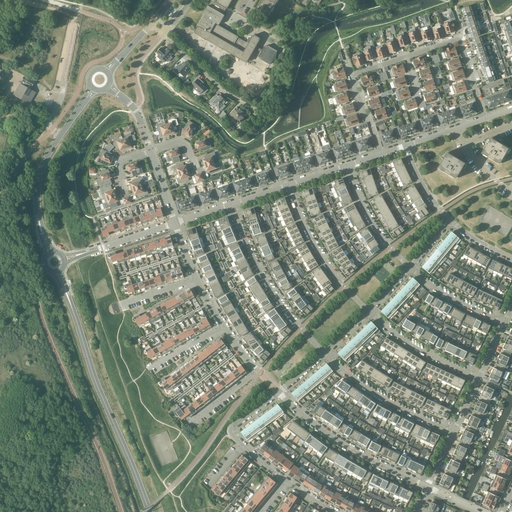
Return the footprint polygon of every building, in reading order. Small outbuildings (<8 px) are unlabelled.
[(203,13),(202,15),(203,15),(203,16),(204,17),(198,27),(197,27),(194,32),(195,33),(202,37),(201,38),(205,40),(204,40),(205,39),(219,47),(218,48),(222,50),(222,49),(236,57),(236,58),(235,57),(235,58),(239,60),(239,59),(239,58),(246,62),(254,49),(255,50),(255,49),(261,52),(259,54),(259,55),(259,56),(259,57),(260,58),(260,59),(269,65),(275,59),(277,51),(268,45),(267,46),(266,46),(265,46),(264,46),(264,47),(263,47),(262,50),(257,47),(257,46),(257,47),(256,46),(260,39),(259,38),(255,35),(253,35),(253,36),(251,39),(250,39),(248,39),(248,42),(247,43),(238,38),(238,37),(217,25),(226,9),(227,9),(232,0),(211,0),(204,13),(203,13)] [(263,0),(258,10),(269,16),(277,0),(263,0)] [(463,14),(475,10),(473,5),(462,9),(464,14),(463,14)] [(465,19),(476,15),(475,10),(463,14),(464,14),(465,19)] [(451,21),(455,20),(452,12),(449,13),(451,20),(444,22),(444,24),(443,25),(446,34),(452,32),(452,33),(454,33),(454,32),(455,31),(454,28),(452,22),(451,21)] [(467,23),(478,20),(476,15),(465,19),(467,23)] [(509,22),(502,24),(504,30),(511,27),(511,19),(509,21),(509,22)] [(432,28),(435,38),(436,40),(444,37),(443,34),(444,34),(442,28),(441,29),(440,25),(432,28)] [(420,32),(423,40),(423,42),(429,40),(429,41),(431,40),(431,39),(432,39),(429,29),(428,30),(427,28),(421,30),(422,32),(420,32)] [(408,34),(411,41),(411,43),(420,40),(417,31),(415,31),(415,29),(409,31),(409,33),(408,34)] [(471,38),(472,38),(483,34),(481,29),(479,30),(470,33),(472,38),(471,38)] [(397,38),(399,45),(400,47),(405,45),(406,46),(408,45),(408,44),(407,41),(408,41),(406,35),(405,35),(404,35),(403,33),(397,35),(398,37),(397,38)] [(483,36),(472,40),(474,44),(473,45),(474,45),(485,41),(483,36)] [(386,44),(389,51),(389,53),(398,50),(395,41),(393,41),(393,39),(387,41),(387,43),(386,44)] [(485,41),(474,45),(476,49),(487,46),(485,41)] [(379,59),(382,58),(384,58),(384,59),(387,58),(386,57),(387,57),(384,47),(383,48),(382,45),(376,47),(377,50),(376,50),(379,59)] [(487,46),(476,49),(477,54),(488,51),(487,46)] [(367,61),(370,60),(375,58),(372,49),(371,49),(370,47),(364,49),(365,51),(363,51),(367,61)] [(447,57),(448,59),(457,55),(456,50),(457,50),(456,47),(455,48),(454,47),(451,48),(451,47),(445,49),(446,50),(445,50),(445,51),(443,52),(445,58),(447,57)] [(157,53),(162,58),(161,58),(163,60),(164,60),(165,61),(169,57),(170,57),(170,56),(172,54),(167,49),(165,51),(161,48),(157,53)] [(488,51),(477,54),(479,59),(490,55),(488,51)] [(365,64),(364,62),(361,55),(360,55),(359,53),(353,55),(354,57),(353,58),(352,58),(354,64),(355,64),(356,67),(357,67),(357,68),(360,67),(359,66),(365,64)] [(490,55),(479,59),(481,64),(492,60),(490,55)] [(416,69),(425,66),(425,65),(427,64),(425,58),(423,59),(423,58),(422,58),(422,57),(416,59),(416,60),(413,61),(413,62),(413,64),(414,64),(416,69)] [(452,70),(459,67),(461,67),(458,58),(449,61),(449,63),(447,63),(449,69),(451,69),(452,70)] [(492,60),(481,64),(482,69),(493,65),(492,60)] [(184,63),(180,67),(178,65),(174,70),(178,74),(180,72),(184,76),(191,69),(184,63)] [(395,75),(396,76),(405,73),(403,68),(404,67),(404,65),(403,65),(402,64),(399,65),(393,67),(393,68),(393,69),(391,70),(393,76),(395,75)] [(493,65),(482,69),(484,74),(495,70),(493,65)] [(346,77),(345,74),(344,72),(345,71),(344,69),(343,69),(343,68),(340,70),(340,69),(334,71),(334,72),(334,73),(332,74),(334,80),(336,79),(336,80),(346,77)] [(419,71),(421,77),(422,80),(432,77),(431,75),(433,75),(431,69),(429,69),(429,68),(419,71)] [(456,81),(463,79),(465,78),(463,73),(464,73),(463,70),(462,71),(462,70),(453,73),(453,74),(451,75),(453,81),(455,80),(456,81)] [(495,70),(484,74),(485,78),(494,76),(497,75),(495,70)] [(364,87),(373,84),(373,82),(375,82),(373,76),(371,76),(370,75),(364,77),(361,78),(361,79),(360,79),(361,82),(362,81),(364,87)] [(494,76),(485,78),(487,83),(486,83),(486,84),(487,83),(496,81),(498,80),(497,75),(494,76)] [(29,88),(31,86),(32,87),(35,83),(24,77),(21,81),(23,82),(21,84),(20,83),(13,95),(29,104),(36,92),(29,88)] [(397,88),(405,86),(407,85),(404,77),(394,80),(395,81),(393,82),(395,88),(397,87),(397,88)] [(193,84),(191,86),(197,91),(197,92),(198,94),(199,94),(199,93),(200,94),(201,93),(203,94),(208,89),(206,88),(206,87),(201,82),(201,81),(198,78),(196,80),(195,79),(192,82),(193,84)] [(423,83),(425,88),(426,91),(435,88),(435,87),(437,86),(435,80),(433,81),(433,80),(423,83)] [(347,89),(346,86),(344,81),(341,82),(341,81),(335,83),(336,84),(335,84),(336,85),(333,86),(335,92),(338,91),(338,92),(347,89)] [(451,86),(454,94),(466,90),(464,82),(451,86)] [(370,97),(381,94),(382,93),(379,85),(367,89),(370,97)] [(410,96),(409,94),(408,88),(395,92),(398,101),(410,96)] [(511,95),(511,91),(511,89),(497,93),(501,105),(504,104),(504,103),(508,101),(509,102),(511,101),(511,100),(510,96),(511,95)] [(427,94),(424,95),(427,104),(439,99),(436,91),(433,92),(433,91),(427,93),(427,94)] [(349,101),(348,98),(347,96),(348,96),(347,93),(346,94),(346,93),(343,94),(343,93),(337,95),(337,96),(337,97),(335,98),(337,104),(339,103),(339,104),(349,101)] [(497,93),(482,98),(485,105),(487,104),(489,109),(492,108),(492,107),(497,105),(497,106),(501,105),(497,93)] [(215,95),(210,102),(212,104),(213,104),(216,106),(216,107),(218,109),(219,109),(221,111),(225,106),(223,104),(226,101),(220,96),(218,98),(215,95)] [(369,102),(368,102),(369,106),(370,106),(372,109),(381,106),(381,105),(383,104),(381,98),(379,99),(378,98),(369,101),(369,102)] [(405,103),(403,103),(405,109),(407,109),(408,110),(417,107),(414,98),(405,101),(405,103)] [(474,98),(466,101),(466,102),(467,105),(470,114),(472,113),(473,114),(476,113),(475,108),(477,107),(475,101),(474,98)] [(466,102),(457,105),(458,106),(460,113),(463,112),(464,117),(468,116),(468,115),(470,114),(467,105),(466,102)] [(346,115),(353,113),(355,112),(352,103),(343,107),(343,108),(341,109),(343,115),(345,114),(346,115)] [(455,109),(450,111),(453,120),(455,119),(456,120),(459,119),(457,114),(460,113),(458,106),(455,107),(455,109)] [(246,115),(237,107),(229,116),(234,120),(234,121),(236,123),(237,122),(238,124),(240,122),(241,121),(240,121),(246,115)] [(375,112),(377,117),(378,120),(380,119),(387,117),(387,116),(389,115),(387,109),(385,110),(384,108),(375,112)] [(450,111),(444,113),(447,122),(449,121),(450,122),(453,121),(453,120),(450,111)] [(438,113),(435,114),(437,121),(440,120),(442,125),(445,124),(445,123),(447,122),(444,113),(439,115),(438,113)] [(432,114),(426,116),(430,127),(432,127),(433,128),(436,127),(435,122),(437,121),(435,114),(432,115),(432,114)] [(356,115),(347,118),(347,119),(345,120),(347,126),(349,125),(349,126),(359,123),(357,118),(358,118),(357,115),(356,116),(356,115)] [(421,119),(418,120),(420,127),(423,126),(425,130),(428,129),(428,128),(430,127),(426,116),(424,117),(423,118),(424,120),(422,120),(421,119)] [(169,124),(166,125),(169,135),(172,134),(172,133),(175,132),(174,130),(177,129),(175,125),(178,125),(176,119),(173,119),(168,121),(169,124)] [(416,122),(410,124),(413,133),(415,132),(416,133),(419,132),(418,127),(420,127),(418,120),(415,121),(416,122)] [(186,132),(184,134),(190,137),(190,136),(191,136),(192,134),(192,133),(195,128),(191,126),(193,124),(189,121),(183,130),(186,132)] [(161,123),(156,125),(160,135),(162,134),(163,136),(166,135),(166,136),(169,135),(166,125),(162,126),(161,123)] [(410,124),(404,126),(408,136),(411,135),(411,134),(413,133),(410,124)] [(398,126),(395,127),(398,134),(400,133),(402,138),(405,137),(405,136),(407,135),(407,136),(408,136),(404,126),(399,128),(398,126)] [(393,130),(387,132),(390,141),(393,140),(393,141),(396,140),(395,135),(398,134),(395,127),(392,128),(393,130)] [(381,131),(378,132),(380,140),(383,139),(385,144),(388,143),(388,142),(390,141),(387,132),(382,134),(381,131)] [(126,138),(123,139),(126,150),(129,149),(129,148),(131,147),(131,145),(134,144),(133,141),(135,140),(134,135),(131,136),(130,134),(125,135),(126,138)] [(368,138),(363,140),(366,149),(368,148),(368,149),(372,148),(370,143),(373,142),(371,136),(368,137),(368,138)] [(123,151),(126,150),(123,139),(122,139),(121,137),(113,139),(114,143),(113,144),(114,145),(115,146),(116,149),(119,148),(120,151),(123,150),(123,151)] [(481,153),(482,154),(499,164),(508,149),(509,149),(497,142),(491,138),(490,138),(481,153)] [(201,151),(211,148),(209,143),(206,144),(205,140),(200,142),(198,141),(197,142),(196,143),(198,149),(200,148),(201,151)] [(357,140),(354,141),(356,148),(359,147),(360,152),(364,151),(363,150),(366,149),(363,140),(357,142),(357,140)] [(351,144),(346,146),(349,155),(351,154),(351,155),(355,154),(353,149),(356,148),(354,141),(351,142),(351,144)] [(345,143),(339,145),(340,148),(343,157),(345,156),(345,157),(349,156),(349,155),(346,146),(345,143)] [(334,148),(331,149),(333,156),(336,155),(337,160),(341,159),(341,158),(343,157),(340,148),(339,145),(333,147),(334,148)] [(330,148),(322,151),(323,154),(326,162),(328,162),(328,163),(332,161),(330,157),(333,156),(331,149),(330,148)] [(167,157),(169,162),(172,161),(173,163),(180,161),(178,156),(180,155),(178,149),(177,149),(176,149),(175,149),(174,150),(169,152),(170,156),(167,157)] [(111,157),(112,154),(102,150),(99,158),(107,162),(107,163),(109,163),(110,163),(111,163),(113,158),(111,157)] [(316,154),(314,155),(316,162),(319,161),(320,165),(324,164),(324,163),(326,162),(323,154),(322,151),(316,153),(316,154)] [(438,168),(437,168),(455,179),(456,179),(465,164),(455,157),(447,153),(447,152),(438,168)] [(203,163),(204,166),(214,162),(213,159),(216,158),(214,153),(204,156),(205,159),(203,160),(204,162),(203,163)] [(313,154),(305,156),(306,159),(309,168),(311,167),(311,168),(315,167),(313,162),(316,162),(314,155),(313,154)] [(299,158),(291,161),(291,162),(293,169),(296,168),(298,173),(301,172),(301,171),(303,170),(303,171),(304,171),(300,161),(299,158)] [(392,162),(394,167),(405,163),(403,158),(392,162)] [(306,159),(300,161),(304,171),(307,170),(307,169),(309,168),(306,159)] [(215,166),(214,162),(204,166),(205,169),(206,169),(207,171),(209,170),(210,173),(220,170),(218,165),(215,166)] [(288,162),(282,164),(286,176),(288,175),(289,176),(292,175),(291,170),(293,169),(291,162),(288,163),(288,162)] [(127,166),(129,172),(131,171),(132,174),(133,177),(144,173),(141,166),(138,167),(137,163),(131,165),(130,164),(129,165),(128,166),(127,166)] [(183,163),(173,167),(174,172),(177,171),(178,174),(189,171),(188,168),(187,168),(186,165),(184,166),(183,163)] [(394,167),(397,172),(405,168),(403,164),(405,164),(405,163),(394,167)] [(277,167),(274,168),(276,175),(279,174),(281,179),(284,178),(284,177),(286,176),(282,164),(276,166),(277,167)] [(407,172),(405,168),(397,172),(399,177),(407,172)] [(262,171),(263,174),(266,183),(268,182),(268,183),(272,182),(270,177),(273,176),(271,169),(268,170),(262,171)] [(360,173),(361,178),(372,174),(370,169),(360,173)] [(109,172),(108,170),(100,173),(101,175),(100,175),(102,179),(96,180),(98,185),(100,185),(101,187),(100,188),(111,184),(110,178),(112,178),(110,172),(109,172)] [(177,179),(178,184),(189,180),(188,178),(190,177),(189,174),(190,174),(189,171),(178,174),(180,178),(177,179)] [(257,174),(254,175),(256,182),(259,181),(260,186),(264,184),(263,183),(266,183),(263,174),(262,171),(256,173),(257,174)] [(399,177),(401,181),(410,177),(407,172),(399,177)] [(253,183),(256,182),(254,175),(251,176),(251,178),(246,179),(249,189),(249,188),(251,188),(251,189),(255,187),(253,183)] [(132,190),(142,186),(141,183),(144,182),(142,177),(132,180),(133,183),(131,184),(132,187),(131,187),(132,190)] [(412,182),(410,177),(401,181),(403,186),(412,182)] [(334,181),(336,186),(346,183),(345,178),(334,181)] [(246,179),(240,181),(243,190),(245,190),(245,191),(249,189),(246,179)] [(234,181),(231,182),(233,189),(236,188),(237,193),(241,192),(241,191),(243,190),(240,181),(234,183),(234,181)] [(228,185),(223,187),(226,196),(228,195),(229,196),(232,195),(231,190),(233,189),(231,182),(228,183),(228,185)] [(336,192),(338,191),(346,188),(345,184),(346,183),(336,186),(334,187),(336,192)] [(114,190),(112,190),(110,185),(111,184),(100,188),(103,196),(105,195),(107,198),(104,199),(117,195),(116,192),(115,192),(114,190)] [(408,194),(416,189),(414,185),(405,190),(408,194)] [(138,197),(148,194),(146,189),(144,190),(142,186),(132,190),(133,193),(134,193),(135,195),(137,195),(138,197)] [(217,187),(214,188),(216,195),(219,194),(220,199),(224,198),(224,197),(226,196),(223,187),(217,189),(217,187)] [(211,191),(206,193),(209,202),(211,201),(212,202),(215,201),(213,196),(216,195),(214,188),(211,189),(211,191)] [(348,192),(346,188),(338,191),(336,192),(338,197),(340,196),(348,192)] [(301,192),(303,197),(314,194),(312,189),(301,192)] [(378,194),(377,189),(367,192),(369,197),(378,194)] [(411,199),(419,194),(416,189),(408,194),(411,199)] [(340,196),(342,201),(350,197),(348,192),(340,196)] [(200,193),(197,194),(199,201),(202,200),(203,205),(207,203),(209,202),(206,193),(200,195),(200,193)] [(196,202),(199,201),(197,194),(194,195),(194,197),(189,199),(192,207),(194,207),(195,208),(198,206),(196,202)] [(411,199),(413,203),(422,198),(419,194),(411,199)] [(118,198),(117,195),(104,199),(104,200),(107,199),(108,202),(105,203),(103,204),(104,209),(110,207),(111,209),(117,206),(116,202),(118,201),(117,198),(118,198)] [(372,199),(375,204),(383,199),(381,195),(372,199)] [(287,197),(276,201),(277,206),(288,202),(287,197)] [(353,202),(350,197),(342,201),(340,202),(342,207),(353,202)] [(422,198),(413,203),(416,207),(424,202),(422,198)] [(189,199),(183,200),(186,210),(190,209),(190,208),(192,207),(189,199)] [(375,204),(377,208),(386,204),(383,199),(375,204)] [(186,210),(183,200),(178,202),(177,201),(174,202),(176,209),(179,208),(181,212),(184,211),(184,210),(186,209),(186,210)] [(277,206),(279,211),(288,207),(286,203),(288,202),(277,206)] [(417,213),(427,207),(424,202),(416,207),(418,212),(417,213)] [(353,203),(345,208),(348,212),(356,208),(353,203)] [(388,208),(386,204),(377,208),(380,213),(388,208)] [(279,211),(281,216),(290,212),(288,207),(279,211)] [(417,213),(421,219),(429,213),(425,208),(427,207),(417,213)] [(164,217),(161,208),(155,210),(158,219),(164,217)] [(254,208),(243,212),(245,217),(255,213),(254,208)] [(321,213),(319,208),(310,211),(312,216),(321,213)] [(348,212),(346,214),(348,218),(350,217),(358,213),(356,208),(348,212)] [(380,213),(383,217),(391,212),(388,208),(380,213)] [(153,221),(158,219),(155,210),(150,212),(153,221)] [(144,214),(147,222),(153,221),(150,212),(144,214)] [(281,216),(283,220),(292,217),(290,212),(281,216)] [(393,217),(391,212),(383,217),(385,222),(393,217)] [(255,213),(245,217),(247,216),(248,219),(249,221),(257,218),(259,217),(258,213),(255,213)] [(350,217),(348,218),(351,223),(361,217),(358,213),(350,217)] [(139,215),(142,224),(147,222),(144,214),(139,215)] [(314,218),(316,223),(325,219),(323,214),(314,218)] [(133,217),(136,226),(142,224),(139,215),(133,217)] [(131,228),(128,219),(127,217),(122,219),(123,221),(126,230),(131,228)] [(128,219),(131,228),(136,226),(133,217),(128,219)] [(218,220),(220,225),(231,222),(229,217),(218,220)] [(257,218),(249,221),(250,226),(259,223),(261,222),(259,217),(257,218)] [(294,222),(292,217),(283,220),(285,225),(294,222)] [(361,217),(351,223),(353,227),(355,226),(363,222),(361,217)] [(385,222),(388,226),(396,221),(393,217),(385,222)] [(316,223),(319,228),(327,223),(325,219),(316,223)] [(120,232),(117,223),(116,220),(111,222),(115,233),(120,232)] [(117,223),(120,232),(126,230),(123,221),(117,223)] [(390,230),(400,225),(398,225),(396,221),(388,226),(390,230)] [(109,235),(115,233),(111,222),(106,224),(106,226),(109,235)] [(231,222),(220,225),(222,230),(232,226),(231,226),(231,227),(229,222),(231,222)] [(363,222),(355,226),(358,230),(366,226),(363,222)] [(286,227),(289,232),(297,228),(295,223),(286,227)] [(319,228),(321,232),(329,228),(327,223),(319,228)] [(392,230),(397,236),(404,231),(400,225),(390,230),(390,231),(392,230)] [(101,228),(102,233),(101,234),(101,235),(101,236),(102,237),(103,237),(104,237),(109,235),(106,226),(101,228)] [(222,230),(224,235),(233,231),(231,227),(232,226),(222,230)] [(260,228),(252,231),(253,236),(262,233),(262,234),(265,233),(263,227),(260,228)] [(186,237),(197,233),(196,228),(185,231),(186,237)] [(289,232),(291,237),(300,232),(297,228),(289,232)] [(321,232),(323,237),(332,232),(329,228),(321,232)] [(367,228),(359,233),(362,237),(370,232),(367,228)] [(224,235),(226,240),(235,236),(233,231),(234,231),(233,231),(224,235)] [(291,237),(293,241),(302,237),(300,232),(291,237)] [(334,237),(332,232),(323,237),(325,241),(334,237)] [(362,237),(360,238),(362,241),(360,243),(361,244),(363,243),(365,241),(372,236),(370,232),(362,237)] [(451,232),(447,236),(455,243),(459,238),(451,232)] [(199,238),(197,233),(186,237),(188,236),(190,241),(189,241),(199,238)] [(256,238),(258,243),(266,239),(264,234),(256,238)] [(164,238),(167,247),(173,245),(170,236),(164,238)] [(235,236),(226,240),(228,245),(237,241),(237,240),(237,241),(235,236)] [(365,241),(363,243),(366,247),(368,245),(375,240),(372,236),(365,241)] [(457,244),(455,243),(447,236),(444,241),(451,247),(453,249),(457,244)] [(304,242),(302,237),(293,241),(296,246),(304,242)] [(325,241),(328,246),(336,242),(334,237),(325,241)] [(162,249),(167,247),(164,238),(159,240),(162,249)] [(191,246),(201,243),(199,238),(189,241),(190,241),(192,246),(191,246)] [(258,243),(260,248),(268,244),(266,239),(258,243)] [(157,251),(162,249),(159,240),(154,242),(157,251)] [(375,240),(368,245),(371,249),(369,251),(378,244),(375,240)] [(448,252),(451,247),(444,241),(440,245),(448,252)] [(157,251),(154,242),(148,244),(151,253),(157,251)] [(339,246),(336,242),(328,246),(330,251),(339,246)] [(203,248),(201,243),(191,246),(192,246),(193,251),(203,248)] [(238,243),(229,247),(231,251),(240,247),(238,243)] [(262,252),(270,249),(273,248),(271,243),(268,244),(260,248),(262,252)] [(297,248),(300,253),(308,248),(305,243),(297,248)] [(146,254),(151,253),(148,244),(143,245),(146,254)] [(369,251),(367,252),(370,257),(380,249),(377,246),(378,245),(378,244),(369,251)] [(137,247),(140,256),(146,254),(143,245),(137,247)] [(444,256),(448,252),(440,245),(436,249),(444,256)] [(468,257),(473,249),(472,248),(472,249),(471,248),(471,247),(468,246),(463,254),(468,257)] [(135,258),(140,256),(137,247),(132,249),(135,258)] [(240,247),(231,251),(233,256),(243,252),(243,251),(242,252),(240,247)] [(332,252),(335,257),(343,251),(340,247),(332,252)] [(204,253),(203,248),(193,251),(193,252),(193,251),(195,256),(195,257),(195,256),(195,257),(204,253)] [(300,253),(302,257),(310,252),(308,248),(300,253)] [(127,251),(130,260),(135,258),(132,249),(127,251)] [(262,252),(264,257),(272,253),(270,249),(262,252)] [(446,257),(444,256),(436,249),(433,254),(441,260),(442,262),(446,257)] [(472,259),(477,251),(475,250),(473,249),(468,257),(472,259)] [(124,262),(130,260),(127,251),(121,253),(124,262)] [(335,257),(338,261),(346,256),(343,251),(335,257)] [(477,262),(482,254),(481,253),(481,254),(479,253),(480,252),(477,251),(472,259),(477,262)] [(115,252),(109,254),(108,255),(108,256),(108,257),(109,257),(109,258),(110,258),(111,258),(112,263),(118,261),(119,263),(115,252)] [(124,262),(121,253),(116,254),(115,252),(119,263),(124,262)] [(243,252),(233,256),(236,261),(245,256),(244,256),(242,252),(243,252)] [(275,252),(272,253),(264,257),(266,262),(267,261),(268,263),(277,258),(275,252)] [(302,257),(305,261),(313,257),(310,252),(302,257)] [(199,264),(209,259),(206,254),(197,258),(200,263),(199,264)] [(429,258),(437,265),(441,260),(433,254),(429,258)] [(477,262),(481,264),(486,256),(484,255),(482,254),(477,262)] [(236,261),(233,262),(236,266),(238,265),(247,261),(244,257),(245,256),(236,261)] [(349,260),(346,256),(338,261),(341,265),(349,260)] [(481,264),(486,267),(491,259),(490,258),(490,259),(488,258),(489,257),(486,256),(481,264)] [(305,261),(307,266),(316,261),(313,257),(305,261)] [(433,269),(437,265),(429,258),(426,263),(433,269)] [(211,264),(209,259),(199,264),(200,263),(202,268),(201,268),(201,269),(211,264)] [(488,268),(493,270),(497,262),(495,261),(493,259),(488,268)] [(269,264),(271,269),(279,265),(277,260),(269,264)] [(341,265),(344,269),(353,263),(352,264),(349,260),(341,265)] [(238,265),(236,266),(238,271),(240,270),(249,265),(249,266),(247,261),(238,265)] [(318,265),(316,261),(307,266),(310,270),(318,265)] [(493,270),(498,273),(502,264),(501,264),(500,263),(497,262),(493,270)] [(350,274),(357,268),(353,263),(344,269),(344,270),(345,269),(350,274)] [(429,274),(433,269),(426,263),(422,267),(429,274)] [(211,264),(201,269),(202,268),(204,273),(213,269),(211,264)] [(498,273),(502,275),(507,266),(506,266),(504,266),(505,265),(502,264),(498,273)] [(240,270),(238,271),(240,275),(242,274),(252,270),(251,270),(249,266),(249,265),(240,270)] [(271,269),(274,273),(282,269),(279,265),(271,269)] [(502,275),(507,277),(511,266),(511,268),(511,269),(509,268),(509,267),(507,266),(502,275)] [(180,267),(175,269),(178,280),(184,278),(181,269),(180,267)] [(312,272),(315,277),(323,271),(319,267),(312,272)] [(175,269),(169,271),(173,281),(178,280),(175,269)] [(215,274),(213,269),(204,273),(204,274),(204,273),(206,278),(215,274)] [(274,273),(276,278),(284,273),(282,269),(274,273)] [(252,270),(242,274),(245,279),(253,275),(254,275),(254,274),(253,275),(251,270),(252,270)] [(169,271),(164,272),(168,283),(173,281),(169,271)] [(318,281),(326,275),(323,271),(315,277),(318,281)] [(164,272),(159,274),(159,276),(162,285),(168,283),(164,272)] [(287,278),(284,273),(276,278),(279,282),(287,278)] [(208,283),(217,279),(215,274),(206,278),(207,278),(209,283),(208,283)] [(450,284),(450,285),(454,276),(450,274),(445,282),(448,284),(448,283),(450,284)] [(318,281),(321,285),(329,279),(326,275),(318,281)] [(159,276),(154,278),(157,287),(162,285),(159,276)] [(249,286),(258,281),(258,280),(257,281),(254,277),(255,276),(254,276),(246,282),(249,286)] [(459,278),(454,276),(450,285),(452,286),(453,285),(454,286),(454,287),(459,278)] [(154,278),(148,280),(151,289),(157,287),(154,278)] [(279,282),(281,287),(289,282),(287,278),(279,282)] [(412,278),(408,282),(416,289),(420,285),(412,278)] [(463,281),(459,278),(454,287),(457,288),(459,289),(463,281)] [(220,284),(217,279),(208,283),(209,283),(211,288),(210,288),(220,284)] [(322,290),(332,283),(329,279),(321,285),(324,289),(322,290)] [(124,286),(124,287),(125,288),(126,288),(126,289),(127,289),(129,293),(134,292),(135,294),(131,283),(130,280),(128,280),(128,281),(128,284),(126,284),(125,285),(124,286)] [(148,280),(143,282),(146,290),(151,289),(148,280)] [(131,283),(135,294),(141,292),(138,283),(137,281),(131,283)] [(252,290),(260,285),(257,281),(258,281),(249,286),(252,290)] [(468,283),(463,281),(459,289),(461,291),(462,290),(463,291),(463,292),(468,283)] [(143,282),(138,283),(141,292),(146,290),(143,282)] [(292,287),(289,282),(281,287),(284,291),(292,287)] [(412,293),(416,289),(408,282),(404,286),(412,293)] [(332,284),(332,283),(322,290),(327,295),(334,289),(330,285),(332,284)] [(472,285),(468,283),(463,292),(466,293),(466,292),(468,293),(468,294),(472,285)] [(212,293),(213,293),(222,289),(220,284),(210,288),(211,288),(213,293),(212,293)] [(252,296),(263,289),(262,289),(260,285),(252,290),(249,292),(252,296)] [(477,288),(472,285),(468,294),(470,295),(471,295),(472,296),(473,296),(477,288)] [(408,297),(412,293),(404,286),(401,290),(408,297)] [(287,294),(290,298),(297,292),(294,288),(287,294)] [(195,297),(190,289),(185,292),(189,300),(195,297)] [(222,289),(213,293),(215,298),(224,294),(222,289)] [(255,300),(257,299),(266,293),(265,294),(263,290),(263,289),(252,296),(255,300)] [(475,298),(477,299),(478,299),(479,299),(479,300),(483,291),(479,289),(475,298)] [(401,290),(397,295),(404,301),(406,303),(410,299),(408,297),(401,290)] [(488,294),(483,291),(479,300),(482,301),(484,302),(488,294)] [(185,292),(180,295),(184,303),(189,300),(185,292)] [(297,292),(290,298),(293,302),(301,296),(297,292)] [(260,303),(268,298),(265,294),(266,294),(266,293),(257,299),(260,303)] [(425,302),(429,304),(434,296),(429,294),(425,302)] [(488,304),(489,304),(493,296),(488,294),(484,302),(487,304),(487,303),(489,304),(488,304)] [(180,295),(175,297),(179,306),(184,303),(180,295)] [(220,305),(229,299),(226,295),(218,300),(217,300),(218,300),(221,304),(220,305)] [(393,299),(400,306),(404,301),(397,295),(393,299)] [(293,302),(296,306),(304,300),(301,296),(293,302)] [(429,304),(434,307),(438,298),(438,299),(434,296),(429,304)] [(497,298),(493,296),(489,304),(491,306),(492,305),(493,306),(493,307),(492,308),(497,298)] [(175,297),(170,300),(174,308),(179,306),(175,297)] [(223,309),(234,303),(231,298),(229,299),(220,305),(221,304),(223,309)] [(260,303),(262,308),(271,302),(268,298),(269,298),(268,298),(260,303)] [(434,307),(438,309),(443,301),(442,301),(438,299),(439,298),(438,298),(434,307)] [(502,300),(497,298),(492,308),(493,309),(493,308),(495,309),(494,309),(497,311),(502,300)] [(400,306),(393,299),(389,303),(396,310),(400,306)] [(170,300),(165,303),(169,311),(174,308),(170,300)] [(300,310),(308,303),(307,304),(304,300),(296,306),(300,310)] [(438,309),(443,312),(447,303),(447,304),(443,301),(438,309)] [(271,302),(262,308),(265,312),(273,307),(271,303),(271,302)] [(165,303),(160,306),(165,314),(169,311),(165,303)] [(237,307),(234,303),(223,309),(224,309),(226,314),(235,309),(237,307)] [(313,308),(308,303),(300,310),(306,315),(313,308)] [(385,307),(392,314),(396,310),(389,303),(385,307)] [(443,312),(447,314),(452,306),(451,306),(447,304),(447,303),(443,312)] [(160,306),(155,308),(160,317),(165,314),(160,306)] [(447,314),(451,317),(456,308),(456,309),(452,306),(447,314)] [(381,311),(388,318),(392,314),(385,307),(381,311)] [(156,321),(161,319),(155,308),(150,311),(156,321)] [(267,314),(270,318),(278,312),(275,308),(267,314)] [(451,317),(456,319),(461,311),(460,311),(456,309),(456,308),(451,317)] [(228,319),(237,313),(235,309),(226,314),(229,318),(228,319)] [(150,311),(145,314),(150,322),(155,319),(150,311)] [(465,313),(465,314),(460,311),(461,311),(456,319),(461,322),(465,314),(465,313)] [(278,312),(270,318),(273,323),(281,316),(278,313),(278,312)] [(231,323),(240,318),(237,313),(228,319),(229,318),(232,323),(231,323)] [(144,325),(145,325),(139,314),(134,317),(133,318),(133,319),(133,320),(133,321),(134,321),(135,321),(136,321),(138,326),(143,323),(144,325)] [(145,314),(143,315),(140,317),(139,314),(145,325),(150,322),(145,314)] [(472,317),(467,314),(462,325),(467,327),(472,316),(472,317)] [(273,323),(276,327),(284,320),(284,321),(281,317),(281,316),(273,323)] [(402,326),(406,329),(406,330),(411,321),(412,319),(407,316),(406,318),(405,318),(399,323),(402,325),(402,326)] [(472,316),(467,327),(472,329),(473,327),(477,318),(476,319),(472,317),(472,316)] [(206,317),(200,320),(201,322),(206,330),(211,327),(206,317)] [(240,318),(231,323),(232,323),(234,327),(234,328),(243,323),(240,318)] [(473,327),(477,329),(481,320),(481,321),(476,319),(477,318),(473,327)] [(412,319),(411,321),(406,330),(406,329),(411,332),(410,332),(415,324),(416,322),(412,319)] [(284,320),(276,327),(279,331),(278,331),(287,325),(284,321),(284,320)] [(477,329),(482,331),(486,321),(485,323),(481,321),(481,320),(477,329)] [(487,321),(486,321),(482,331),(487,334),(491,324),(489,322),(488,323),(486,322),(487,321)] [(195,322),(190,325),(196,335),(201,333),(197,324),(195,322)] [(201,322),(197,324),(201,333),(206,330),(201,322)] [(371,322),(367,326),(374,333),(376,335),(380,331),(378,329),(371,322)] [(237,332),(237,333),(246,327),(243,323),(234,328),(235,328),(237,332)] [(420,326),(415,324),(410,332),(411,332),(415,334),(415,335),(420,326)] [(190,325),(185,328),(187,330),(191,338),(196,335),(190,325)] [(287,325),(278,331),(285,338),(291,331),(286,326),(287,325)] [(367,326),(362,330),(369,337),(374,333),(367,326)] [(424,329),(420,326),(415,335),(415,334),(420,337),(419,337),(424,329)] [(246,327),(237,333),(237,332),(240,337),(248,332),(246,327)] [(424,340),(429,331),(424,329),(419,337),(420,337),(424,339),(424,340)] [(187,330),(182,333),(186,341),(191,338),(187,330)] [(362,330),(358,334),(365,341),(369,337),(362,330)] [(433,334),(429,331),(424,340),(424,339),(429,342),(428,342),(433,334)] [(246,343),(254,337),(250,332),(243,338),(243,339),(242,339),(243,339),(246,343)] [(182,333),(177,336),(181,344),(185,342),(186,341),(182,333)] [(175,334),(170,336),(172,338),(176,346),(181,344),(177,336),(175,334)] [(358,334),(354,337),(361,345),(365,341),(358,334)] [(438,336),(433,334),(428,342),(429,342),(433,344),(433,345),(433,344),(438,336)] [(256,336),(254,337),(246,343),(250,347),(249,347),(257,341),(259,340),(256,336)] [(354,337),(350,341),(357,349),(361,345),(354,337)] [(172,338),(167,341),(171,349),(176,346),(172,338)] [(220,338),(215,342),(221,349),(223,352),(228,348),(220,338)] [(386,349),(391,340),(386,338),(381,346),(386,349)] [(439,338),(435,346),(440,349),(444,340),(439,338)] [(395,343),(391,341),(391,340),(386,349),(390,351),(395,343)] [(448,342),(444,340),(440,349),(445,351),(444,351),(448,342)] [(167,341),(162,344),(166,352),(171,349),(167,341)] [(261,345),(257,341),(249,347),(249,348),(250,347),(253,351),(252,352),(261,345)] [(350,341),(346,345),(353,353),(357,349),(350,341)] [(161,342),(156,345),(157,347),(161,355),(166,352),(162,344),(161,342)] [(215,342),(211,345),(217,353),(221,349),(215,342)] [(449,353),(453,345),(448,342),(444,351),(445,351),(449,353)] [(390,351),(394,354),(400,345),(399,346),(395,343),(396,343),(395,343),(390,351)] [(511,355),(511,346),(505,343),(503,346),(504,346),(502,351),(511,355)] [(211,345),(206,349),(212,356),(213,358),(218,355),(217,353),(211,345)] [(253,351),(256,356),(264,349),(261,345),(252,352),(253,352),(253,351)] [(346,345),(342,349),(349,357),(353,353),(346,345)] [(394,354),(399,357),(404,348),(404,349),(400,346),(400,345),(394,354)] [(458,347),(453,345),(449,353),(449,354),(449,353),(454,355),(453,356),(454,356),(458,347)] [(454,356),(454,355),(458,357),(458,358),(462,349),(463,347),(459,345),(458,347),(454,356)] [(144,352),(144,353),(145,353),(145,354),(146,354),(147,354),(150,358),(155,355),(156,358),(150,347),(145,350),(144,351),(144,352)] [(151,347),(150,347),(156,358),(161,355),(157,347),(152,349),(151,347)] [(399,357),(403,359),(408,351),(404,349),(404,348),(399,357)] [(206,349),(202,352),(208,360),(212,356),(206,349)] [(270,354),(264,349),(256,356),(257,355),(264,361),(270,354)] [(342,349),(338,353),(345,361),(349,357),(342,349)] [(467,351),(462,349),(458,358),(459,357),(463,359),(463,360),(467,351)] [(467,363),(472,353),(473,351),(468,349),(467,351),(463,360),(463,359),(468,361),(467,363)] [(409,351),(408,351),(403,359),(407,362),(413,353),(412,354),(408,351),(409,351)] [(511,355),(502,351),(500,356),(499,355),(498,358),(509,363),(511,360),(509,357),(510,355),(511,355)] [(202,352),(197,356),(203,363),(208,360),(202,352)] [(407,362),(412,365),(417,356),(417,357),(413,354),(413,353),(407,362)] [(476,356),(472,353),(467,363),(472,366),(476,356)] [(197,356),(193,359),(199,367),(200,368),(205,365),(203,363),(197,356)] [(412,365),(416,368),(421,359),(417,357),(417,356),(412,365)] [(507,367),(509,363),(498,358),(497,361),(495,366),(505,370),(503,369),(505,367),(507,367)] [(193,359),(188,363),(194,370),(199,367),(193,359)] [(422,359),(421,359),(416,368),(421,370),(426,362),(426,361),(425,362),(421,359),(422,359)] [(361,372),(366,363),(362,360),(357,368),(361,371),(361,372)] [(188,363),(184,366),(190,374),(194,370),(188,363)] [(371,366),(366,363),(361,372),(361,371),(365,374),(365,375),(371,366)] [(432,365),(427,363),(423,372),(428,374),(433,364),(432,364),(432,365)] [(326,364),(322,367),(328,375),(333,371),(326,364)] [(437,367),(432,365),(433,364),(428,374),(433,376),(437,367)] [(241,365),(236,369),(242,376),(247,373),(241,365)] [(184,366),(179,370),(185,377),(190,374),(184,366)] [(375,369),(371,366),(365,375),(366,374),(370,377),(369,377),(370,377),(375,369)] [(505,370),(495,366),(493,370),(492,370),(491,373),(502,378),(504,374),(502,372),(503,370),(505,370)] [(324,379),(328,375),(322,367),(317,371),(324,379)] [(433,376),(437,378),(442,369),(441,369),(437,367),(433,376)] [(238,380),(242,376),(236,369),(232,372),(238,380)] [(379,371),(375,369),(370,377),(374,379),(374,380),(379,371)] [(442,369),(437,378),(442,380),(446,371),(442,369)] [(179,370),(175,373),(181,381),(185,377),(179,370)] [(320,382),(324,379),(317,371),(313,375),(320,382)] [(384,374),(379,371),(374,380),(374,379),(378,382),(378,383),(384,374)] [(442,380),(447,382),(451,373),(451,374),(446,372),(447,371),(446,371),(442,380)] [(232,372),(227,376),(233,383),(238,380),(232,372)] [(175,373),(170,377),(176,384),(178,387),(182,383),(181,381),(175,373)] [(451,385),(456,375),(455,376),(451,374),(451,373),(447,382),(451,385)] [(501,382),(502,378),(491,373),(490,375),(490,376),(488,380),(498,385),(497,384),(498,382),(501,382)] [(388,377),(384,374),(378,383),(379,382),(383,385),(382,385),(383,385),(388,377)] [(315,386),(320,382),(313,375),(309,378),(315,386)] [(451,385),(456,387),(461,376),(460,378),(455,376),(456,375),(451,385)] [(229,387),(233,383),(227,376),(223,379),(229,387)] [(461,389),(465,380),(466,378),(461,376),(456,387),(461,389)] [(164,378),(172,388),(176,384),(170,377),(166,380),(165,379),(164,378)] [(387,388),(393,379),(388,377),(383,385),(387,387),(387,388)] [(159,383),(159,384),(159,385),(160,385),(160,386),(161,386),(162,385),(165,389),(167,388),(169,390),(171,388),(172,388),(164,378),(160,382),(159,382),(159,383)] [(315,386),(309,378),(304,382),(311,390),(315,386)] [(223,379),(218,383),(224,390),(229,387),(223,379)] [(339,381),(332,387),(335,389),(340,392),(341,390),(347,382),(346,383),(342,380),(340,383),(339,382),(339,381)] [(389,390),(394,392),(394,393),(398,384),(394,381),(389,390)] [(307,393),(311,390),(304,382),(300,386),(307,393)] [(341,390),(340,392),(344,395),(345,393),(351,385),(350,385),(346,383),(347,382),(341,390)] [(214,386),(220,394),(224,390),(218,383),(214,386)] [(484,388),(483,390),(494,396),(496,392),(494,390),(495,387),(497,388),(487,383),(484,388)] [(398,384),(394,393),(394,392),(399,395),(398,395),(403,386),(398,384)] [(351,385),(345,393),(350,396),(355,388),(351,386),(351,385)] [(209,386),(207,387),(215,397),(220,394),(214,386),(211,388),(209,386)] [(302,397),(307,393),(300,386),(296,390),(302,397)] [(408,388),(403,386),(398,395),(399,395),(403,397),(403,398),(408,388)] [(355,388),(350,396),(354,399),(359,391),(355,389),(355,388)] [(403,398),(403,397),(408,399),(407,400),(412,391),(408,388),(403,398)] [(209,390),(205,393),(211,401),(215,397),(209,390)] [(298,401),(302,397),(296,390),(291,393),(298,401)] [(482,393),(480,398),(490,403),(488,402),(489,400),(492,399),(494,396),(483,390),(481,393),(482,393)] [(359,391),(354,399),(358,402),(363,394),(359,391)] [(417,393),(412,391),(407,400),(408,400),(408,399),(412,402),(417,393)] [(205,393),(200,397),(206,404),(211,401),(205,393)] [(416,404),(417,404),(421,395),(417,393),(412,402),(417,404),(416,404)] [(363,394),(358,402),(362,405),(368,397),(367,397),(363,394),(364,394),(363,394)] [(426,398),(421,395),(417,404),(421,406),(421,407),(422,406),(426,398)] [(200,397),(196,400),(202,408),(206,404),(200,397)] [(368,397),(362,405),(366,408),(371,400),(367,397),(368,397)] [(490,403),(480,398),(478,403),(477,402),(476,405),(487,410),(489,407),(487,404),(488,402),(490,403)] [(428,410),(432,401),(428,399),(423,408),(428,410)] [(196,400),(191,404),(197,411),(202,408),(196,400)] [(366,408),(365,410),(369,413),(371,411),(376,403),(376,402),(376,403),(372,400),(371,400),(366,408)] [(437,403),(432,401),(428,410),(428,411),(428,410),(433,412),(433,413),(437,403)] [(442,405),(437,403),(433,413),(433,412),(437,414),(437,415),(442,405)] [(191,404),(187,407),(193,415),(197,411),(191,404)] [(278,404),(273,408),(279,416),(284,412),(278,404)] [(315,415),(316,415),(321,407),(317,404),(312,412),(316,415),(315,415)] [(373,412),(378,415),(382,406),(382,407),(377,404),(373,412)] [(446,408),(442,405),(437,415),(438,414),(442,416),(441,418),(446,408)] [(475,408),(473,413),(483,417),(482,417),(483,414),(486,414),(487,410),(476,405),(475,408)] [(382,417),(387,408),(387,409),(382,407),(383,406),(382,406),(378,415),(382,417)] [(181,409),(188,418),(193,415),(187,407),(182,411),(181,409)] [(321,407),(316,415),(320,417),(320,418),(326,409),(321,407)] [(274,419),(279,416),(273,408),(268,411),(274,419)] [(387,419),(391,411),(387,409),(387,408),(382,417),(387,419)] [(451,410),(447,408),(446,408),(441,418),(446,420),(451,410)] [(181,409),(176,412),(176,413),(175,413),(175,414),(175,415),(176,415),(176,416),(177,416),(178,416),(179,416),(182,420),(186,416),(188,418),(181,409)] [(324,421),(330,412),(326,409),(320,418),(320,417),(324,420),(324,421)] [(270,423),(274,419),(268,411),(264,415),(270,423)] [(391,422),(396,413),(396,414),(391,411),(392,411),(391,411),(387,419),(391,422)] [(328,424),(334,415),(330,412),(324,421),(325,420),(329,423),(328,424)] [(391,422),(396,424),(401,416),(400,416),(396,414),(396,413),(391,422)] [(470,417),(469,420),(480,425),(482,421),(480,419),(481,417),(483,417),(473,413),(471,417),(470,417)] [(265,426),(270,423),(264,415),(259,418),(265,426)] [(334,415),(328,424),(329,423),(333,426),(332,426),(333,426),(338,418),(334,415)] [(396,424),(400,427),(405,418),(400,416),(401,416),(396,424)] [(261,430),(265,426),(259,418),(255,422),(261,430)] [(337,429),(343,421),(338,418),(333,426),(333,427),(333,426),(337,429)] [(400,427),(405,429),(410,420),(409,420),(409,421),(405,419),(405,418),(400,427)] [(410,420),(405,429),(410,431),(414,423),(409,421),(410,420)] [(468,423),(466,427),(476,432),(475,431),(476,429),(479,429),(480,425),(469,420),(468,423)] [(287,428),(292,432),(298,424),(297,424),(293,421),(287,428)] [(343,434),(348,426),(349,424),(345,421),(339,431),(343,434)] [(255,422),(250,425),(256,433),(261,430),(255,422)] [(298,424),(292,432),(296,435),(302,427),(297,424),(298,424)] [(416,437),(417,435),(421,426),(420,426),(416,424),(411,434),(416,437)] [(258,435),(256,433),(250,425),(245,428),(253,439),(258,435)] [(348,426),(343,434),(344,434),(348,436),(348,437),(353,429),(348,426)] [(352,440),(357,431),(358,429),(354,426),(353,429),(348,437),(348,436),(352,439),(352,440)] [(420,439),(421,437),(425,428),(421,426),(417,435),(416,437),(420,439)] [(302,427),(296,435),(300,438),(306,430),(306,431),(302,427)] [(463,432),(462,434),(474,440),(475,436),(474,434),(475,431),(476,432),(466,427),(464,432),(463,432)] [(253,439),(245,428),(241,432),(248,442),(253,438),(253,439)] [(426,428),(425,428),(421,437),(420,439),(425,441),(426,439),(430,430),(430,431),(425,429),(426,428)] [(300,438),(305,442),(311,433),(310,434),(306,431),(307,430),(306,430),(300,438)] [(430,443),(431,441),(435,431),(434,433),(430,431),(430,430),(426,439),(425,441),(430,443)] [(357,442),(361,434),(357,431),(352,440),(353,439),(357,441),(356,442),(357,442)] [(361,445),(366,436),(367,434),(363,431),(361,434),(357,442),(361,444),(361,445)] [(440,433),(435,431),(431,441),(430,443),(434,445),(440,433)] [(311,433),(305,442),(309,445),(315,437),(310,434),(311,433)] [(366,447),(370,439),(372,436),(367,434),(366,436),(361,445),(361,444),(366,446),(365,447),(366,447)] [(461,437),(459,442),(469,447),(468,446),(469,444),(472,443),(474,440),(462,434),(461,437)] [(309,445),(313,448),(319,440),(315,437),(309,445)] [(319,440),(313,448),(317,451),(324,443),(323,444),(319,441),(319,440)] [(263,452),(265,453),(271,444),(266,441),(259,450),(263,453),(263,452)] [(372,452),(376,443),(372,441),(368,449),(372,451),(372,452)] [(457,446),(455,449),(467,454),(468,451),(467,448),(468,446),(469,447),(459,442),(457,447),(457,446)] [(324,443),(317,451),(322,455),(328,447),(328,446),(327,447),(323,444),(324,443)] [(381,445),(376,443),(372,452),(373,451),(377,453),(377,454),(381,445)] [(271,444),(265,453),(266,454),(265,455),(269,457),(274,450),(270,446),(271,445),(271,444)] [(381,445),(377,454),(377,453),(382,456),(381,456),(386,447),(381,445)] [(381,456),(382,456),(386,458),(390,450),(386,447),(381,456)] [(391,447),(390,450),(386,458),(391,460),(390,461),(391,461),(395,452),(396,450),(391,447)] [(329,448),(324,457),(329,459),(334,451),(329,448)] [(465,458),(467,454),(455,449),(454,452),(455,452),(452,457),(462,461),(461,461),(462,458),(465,458)] [(272,459),(274,460),(279,453),(274,450),(269,457),(272,459)] [(334,451),(329,459),(334,462),(339,454),(334,451),(335,451),(334,451)] [(391,460),(395,462),(395,463),(396,462),(400,454),(395,452),(391,461),(391,460)] [(275,461),(278,464),(283,456),(279,453),(274,460),(275,461)] [(339,454),(334,462),(339,465),(343,457),(339,454),(339,453),(339,454)] [(240,458),(239,460),(247,467),(251,462),(242,455),(240,458)] [(397,464),(402,466),(402,467),(406,457),(401,455),(397,464)] [(281,466),(283,467),(289,458),(288,460),(283,456),(278,464),(281,466)] [(343,457),(339,465),(343,468),(348,459),(344,457),(344,456),(343,457)] [(402,467),(402,466),(407,468),(406,469),(411,459),(406,457),(402,467)] [(462,461),(452,457),(450,461),(448,464),(460,469),(462,465),(460,463),(461,461),(462,461)] [(294,462),(289,458),(283,467),(284,468),(287,471),(293,464),(294,462)] [(511,460),(506,458),(503,464),(511,468),(511,460)] [(343,468),(342,470),(346,473),(348,470),(353,461),(353,462),(348,459),(349,459),(348,459),(343,468)] [(411,471),(415,461),(411,459),(406,469),(407,469),(407,468),(411,470),(411,471)] [(237,461),(235,464),(244,471),(247,467),(239,460),(238,462),(237,461)] [(353,461),(348,470),(353,473),(358,464),(357,465),(353,462),(353,461)] [(420,464),(415,461),(411,471),(411,470),(416,472),(415,474),(420,464)] [(233,467),(232,469),(240,476),(244,471),(235,464),(233,467)] [(358,464),(353,473),(357,476),(362,467),(358,465),(358,464)] [(425,466),(420,464),(415,474),(420,476),(425,466)] [(456,476),(460,469),(448,464),(447,467),(448,467),(446,471),(456,476)] [(511,468),(503,464),(501,464),(498,470),(509,475),(511,469),(511,468)] [(293,475),(294,476),(299,469),(294,466),(289,473),(292,476),(293,475)] [(362,467),(357,476),(362,479),(367,470),(362,468),(363,467),(362,467)] [(230,470),(228,473),(236,480),(240,476),(232,469),(230,471),(230,470)] [(299,469),(294,476),(296,477),(295,478),(299,480),(304,472),(299,469)] [(367,470),(362,479),(367,481),(372,473),(372,472),(371,473),(367,470)] [(443,476),(442,479),(453,484),(455,480),(453,478),(454,476),(456,477),(456,476),(446,471),(443,476)] [(304,472),(299,480),(302,482),(302,481),(304,482),(308,475),(304,472)] [(226,476),(224,478),(233,485),(236,480),(228,473),(225,476),(226,476)] [(379,476),(378,476),(373,474),(369,483),(374,485),(379,476)] [(495,481),(505,486),(504,485),(507,479),(496,474),(493,480),(495,481)] [(305,483),(305,484),(308,486),(313,478),(308,475),(304,482),(305,483)] [(268,476),(264,481),(273,488),(274,486),(275,487),(277,484),(268,476)] [(379,487),(384,478),(383,479),(379,476),(374,485),(379,487)] [(223,479),(220,482),(229,489),(233,485),(224,478),(223,479)] [(308,486),(312,488),(312,487),(313,488),(318,481),(313,478),(308,486)] [(384,478),(379,487),(384,490),(389,480),(388,480),(388,481),(383,479),(384,478)] [(449,491),(453,484),(442,479),(440,481),(441,482),(439,486),(449,491)] [(389,492),(393,483),(393,482),(393,483),(388,481),(389,480),(384,490),(389,492)] [(264,481),(261,485),(270,493),(272,490),(271,490),(273,488),(264,481)] [(315,489),(314,490),(318,492),(323,484),(318,481),(313,488),(315,489)] [(495,481),(493,481),(490,487),(502,493),(505,486),(495,481)] [(215,485),(226,493),(229,489),(220,482),(218,484),(219,485),(217,486),(215,485)] [(394,494),(398,485),(393,483),(394,483),(393,483),(389,492),(394,494)] [(214,486),(211,489),(215,493),(217,495),(218,495),(220,497),(224,492),(225,494),(226,493),(215,485),(214,487),(214,486)] [(261,485),(257,490),(265,497),(267,495),(270,493),(261,485)] [(398,485),(394,494),(399,496),(403,487),(403,488),(398,485)] [(329,489),(324,486),(320,494),(324,496),(325,497),(329,489)] [(399,496),(404,499),(409,488),(408,490),(403,488),(403,487),(399,496)] [(414,490),(409,488),(404,499),(409,501),(414,490)] [(329,489),(325,497),(327,497),(327,498),(330,500),(336,490),(335,490),(334,491),(329,489)] [(253,494),(262,502),(264,499),(264,498),(265,497),(257,490),(253,494)] [(336,490),(330,500),(334,502),(334,501),(336,502),(341,492),(336,490)] [(341,492),(336,502),(337,503),(340,505),(345,497),(340,494),(341,492)] [(488,492),(485,498),(497,504),(500,497),(488,492)] [(299,498),(291,493),(289,496),(289,497),(288,498),(295,503),(299,498)] [(253,494),(250,499),(258,506),(260,504),(262,502),(253,494)] [(340,505),(344,507),(344,506),(346,507),(350,499),(345,497),(340,505)] [(292,508),(295,503),(288,498),(287,500),(286,500),(284,503),(292,508)] [(497,504),(487,499),(485,498),(482,504),(493,509),(496,503),(497,504)] [(246,503),(255,510),(257,508),(257,507),(258,506),(250,499),(246,503)] [(347,508),(351,510),(355,502),(350,499),(346,507),(347,508)] [(429,508),(438,511),(440,511),(444,504),(442,503),(439,501),(438,502),(433,500),(431,505),(430,505),(429,508)] [(359,511),(363,505),(357,502),(352,511),(359,511)] [(243,507),(248,511),(253,511),(255,510),(246,503),(248,505),(244,509),(243,507)] [(289,511),(292,508),(284,503),(282,506),(283,506),(282,508),(287,511),(289,511)]
